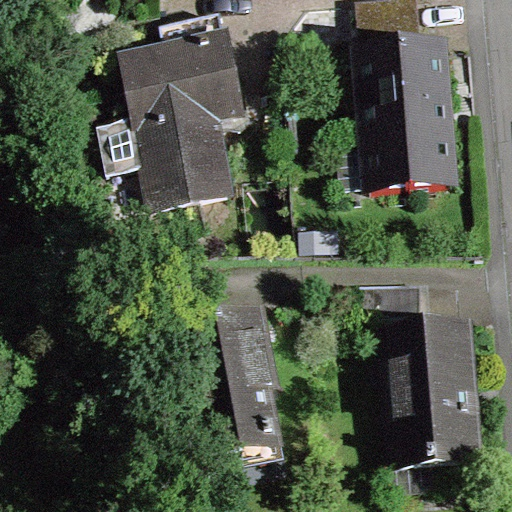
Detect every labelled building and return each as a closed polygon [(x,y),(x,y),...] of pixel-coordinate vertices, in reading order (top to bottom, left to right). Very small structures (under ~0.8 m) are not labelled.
[(370,196),(451,190),(445,112),(440,54),(440,51),(421,53),(416,2),(355,7),(360,58),(358,58),(370,196)] [(213,125),(238,119),(222,33),(219,20),(159,32),(164,56),(123,64),(135,125),(99,132),(107,178),(144,171),(152,213),(228,198),(213,125)] [(264,395),(271,394),(261,342),(257,320),(200,331),(198,321),(203,321),(203,260),(143,260),(143,320),(173,321),(202,470),(242,462),(240,452),(274,445),(264,395)] [(360,320),(420,321),(420,290),(360,290),(360,320)] [(461,330),(386,336),(398,474),(473,467),(466,385),(461,330)]
